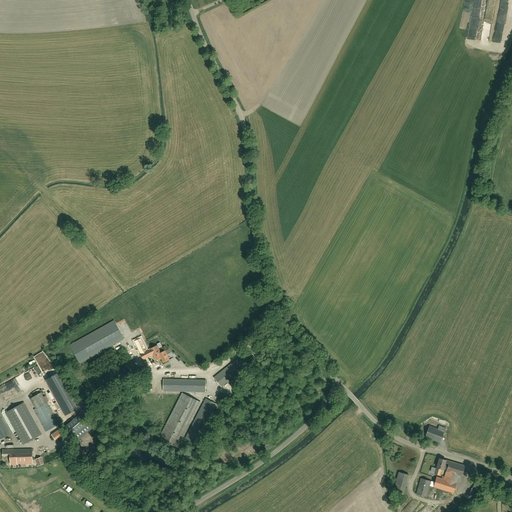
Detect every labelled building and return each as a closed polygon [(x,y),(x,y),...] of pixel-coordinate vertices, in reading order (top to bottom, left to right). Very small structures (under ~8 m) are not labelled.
[(492,0),(485,0),(483,13),(490,14),(492,0)] [(234,11),(243,7),(240,3),(232,7),(234,11)] [(123,300),(115,304),(127,330),(135,326),(123,300)] [(114,321),(70,345),(80,363),(124,339),(114,321)] [(151,349),(147,351),(141,338),(134,341),(143,359),(153,354),(156,360),(161,358),(163,362),(169,360),(165,351),(161,353),(157,346),(151,349)] [(249,349),(214,378),(221,387),(256,359),(249,349)] [(33,367),(21,372),(22,375),(18,376),(20,380),(23,378),(24,380),(36,375),(34,369),(33,367)] [(141,378),(146,389),(151,386),(147,375),(141,378)] [(7,387),(17,387),(17,376),(14,376),(7,376),(7,387)] [(163,391),(205,392),(206,380),(163,379),(163,391)] [(36,409),(34,410),(47,432),(59,425),(41,393),(30,399),(36,409)] [(200,402),(182,393),(159,438),(177,447),(200,402)] [(206,398),(185,438),(197,444),(217,404),(206,398)] [(24,403),(6,413),(24,444),(41,435),(24,403)] [(76,442),(91,429),(78,414),(63,427),(76,442)] [(439,426),(438,429),(429,425),(425,437),(440,443),(444,431),(445,428),(439,426)] [(62,428),(52,435),(55,440),(65,433),(62,428)] [(17,464),(33,463),(32,449),(3,450),(3,456),(10,456),(11,465),(17,464)] [(41,457),(36,459),(38,466),(44,464),(41,457)] [(430,473),(434,474),(439,475),(441,469),(446,470),(444,479),(436,477),(435,482),(420,478),(416,494),(427,497),(430,486),(453,493),(459,475),(462,476),(465,465),(439,458),(436,470),(431,469),(430,473)] [(408,475),(399,472),(394,491),(403,493),(408,475)] [(467,497),(471,500),(481,487),(476,484),(467,497)]
